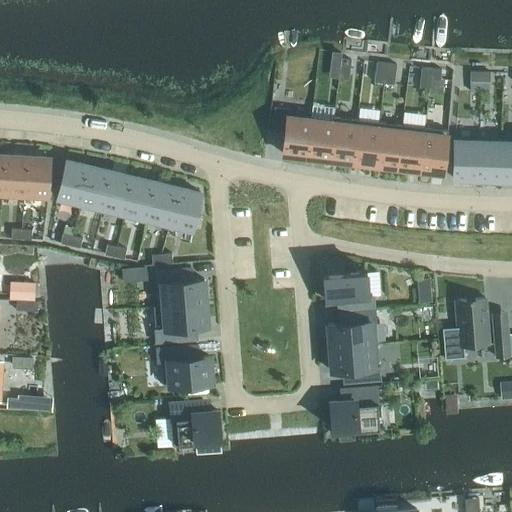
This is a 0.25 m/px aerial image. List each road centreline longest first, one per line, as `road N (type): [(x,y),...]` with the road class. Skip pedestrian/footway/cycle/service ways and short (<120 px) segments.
road 1 (residential): [(301,239),(311,400),(235,404),(216,160)]
road 2 (residential): [(0,122),(76,129),(216,160)]
road 3 (residential): [(296,180),(511,204)]
road 4 (residential): [(511,268),(418,262),(301,239)]
